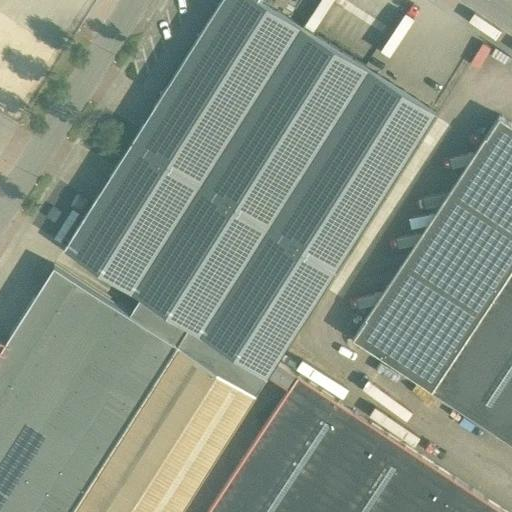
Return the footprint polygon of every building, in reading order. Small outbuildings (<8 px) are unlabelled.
[(0,0),(0,80),(51,0),(0,0)] [(220,0),(64,247),(141,296),(267,376),(436,110),(261,0),(220,0)] [(511,123),(499,115),(486,135),(485,134),(352,336),(511,442),(511,123)] [(87,200),(77,194),(71,204),(81,210),(87,200)] [(0,511),(180,511),(267,376),(141,296),(131,313),(54,264),(0,348),(0,511)] [(507,511),(298,374),(206,511),(507,511)]
